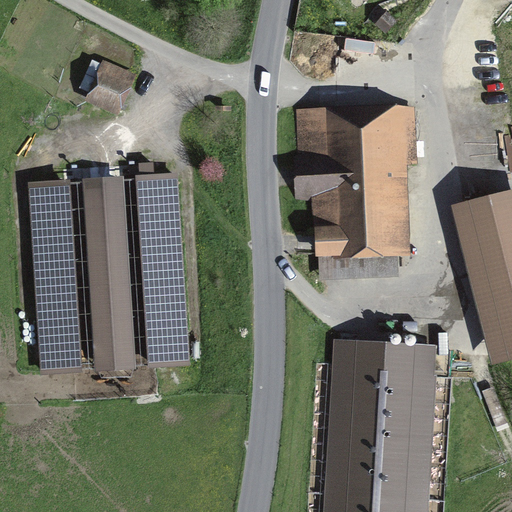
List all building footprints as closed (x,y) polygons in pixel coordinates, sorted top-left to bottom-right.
[(129,75),(107,65),(93,96),(116,106),(129,75)] [(297,232),(298,255),(397,251),(393,161),(416,160),(414,132),(392,133),(391,120),(297,124),(298,158),(295,158),(295,198),(320,198),(320,231),(297,232)] [(136,178),(148,366),(188,363),(176,176),(136,178)] [(83,182),(95,369),(135,367),(123,179),(83,182)] [(30,185),(42,373),(82,370),(70,183),(30,185)] [(502,355),(511,352),(511,197),(465,210),(502,355)] [(338,344),(328,511),(422,511),(433,350),(338,344)]
